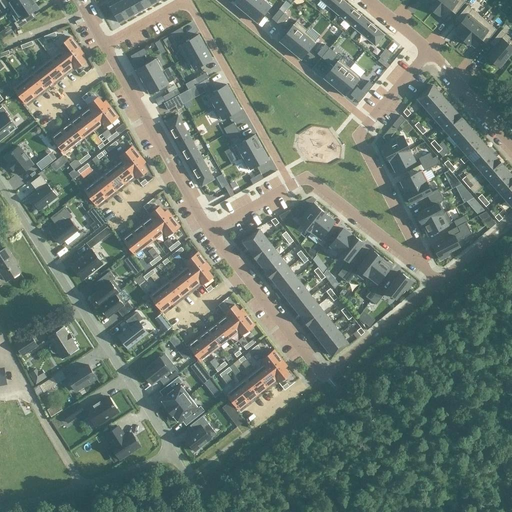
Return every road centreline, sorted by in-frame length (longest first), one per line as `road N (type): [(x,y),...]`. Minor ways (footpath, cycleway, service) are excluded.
road 1 (residential): [(201,496),(511,249)]
road 2 (residential): [(201,496),(0,183)]
road 3 (residential): [(291,185),(186,0),(104,45)]
road 4 (residential): [(222,0),(368,122)]
road 5 (unknown): [(81,486),(23,377),(0,361)]
road 6 (residential): [(412,254),(307,177),(291,185)]
road 7 (residential): [(324,377),(437,283)]
road 8 (residential): [(412,254),(358,136),(368,122)]
road 9 (residential): [(175,172),(114,63)]
road 10 (residential): [(318,372),(242,274)]
road 11 (residential): [(511,144),(429,51)]
